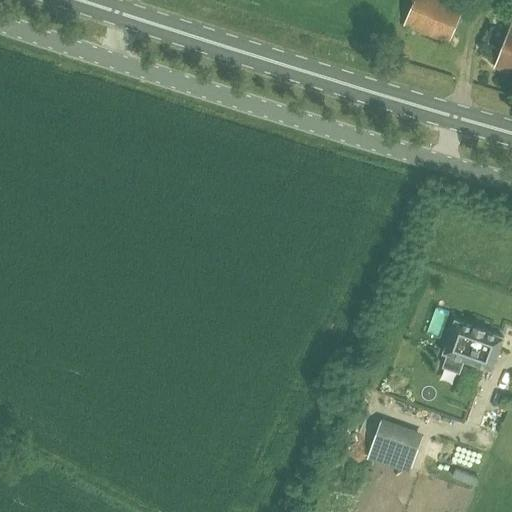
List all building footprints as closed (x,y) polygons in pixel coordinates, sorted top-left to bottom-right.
[(464,6),(449,0),(414,0),(404,25),(449,43),(464,6)] [(511,74),(511,24),(495,67),(511,74)] [(457,322),(455,321),(444,354),(493,371),(504,338),(502,337),(502,338),(485,332),(486,330),(476,326),(475,328),(457,322)] [(383,419),(370,457),(410,471),(424,434),(383,419)] [(511,511),(511,478),(503,475),(490,511),(511,511)]
